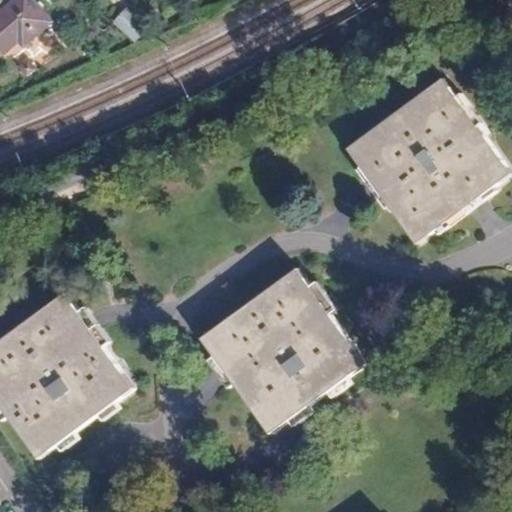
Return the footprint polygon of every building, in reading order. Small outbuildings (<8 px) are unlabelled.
[(15,0),(13,2),(0,13),(0,46),(6,53),(21,41),(26,47),(55,21),(35,0),(15,0)] [(124,7),(113,23),(137,41),(149,25),(124,7)] [(19,66),(27,76),(38,68),(30,58),(19,66)] [(350,149),(420,244),(511,176),(511,168),(445,78),(350,149)] [(205,338),(274,433),(370,363),(300,268),(205,338)] [(0,343),(0,400),(43,458),(138,388),(68,293),(0,343)]
